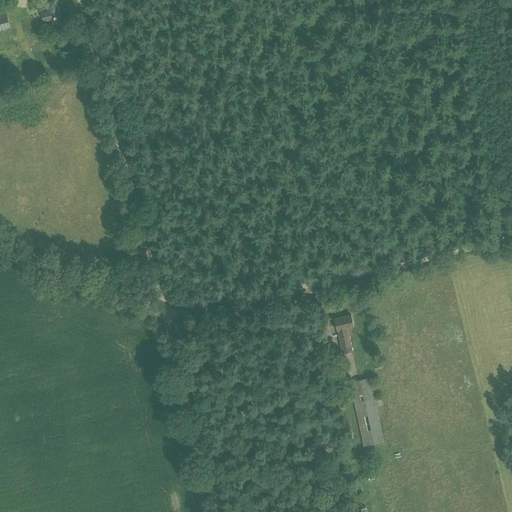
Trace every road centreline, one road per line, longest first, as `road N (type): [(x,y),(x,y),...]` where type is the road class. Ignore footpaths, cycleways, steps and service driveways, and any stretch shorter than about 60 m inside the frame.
road 1 (track): [(166,314),(511,236)]
road 2 (track): [(162,302),(83,0)]
road 3 (track): [(220,511),(166,314)]
road 4 (track): [(0,244),(166,314)]
